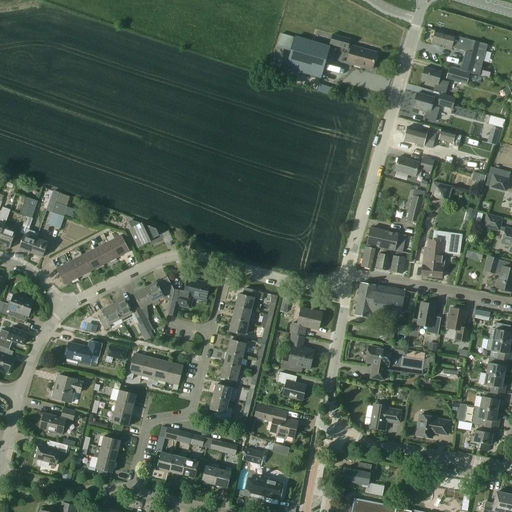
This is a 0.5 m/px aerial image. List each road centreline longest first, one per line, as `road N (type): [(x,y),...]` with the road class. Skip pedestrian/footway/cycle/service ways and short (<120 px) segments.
road 1 (residential): [(221,511),(130,490),(147,419),(191,413),(229,262)]
road 2 (residential): [(348,272),(422,0)]
road 3 (residential): [(511,466),(362,437),(341,415)]
road 4 (residential): [(59,307),(166,257),(229,262)]
road 5 (residential): [(511,304),(348,272)]
road 6 (residential): [(341,415),(332,384),(346,283)]
road 7 (residential): [(229,262),(304,284),(346,283)]
